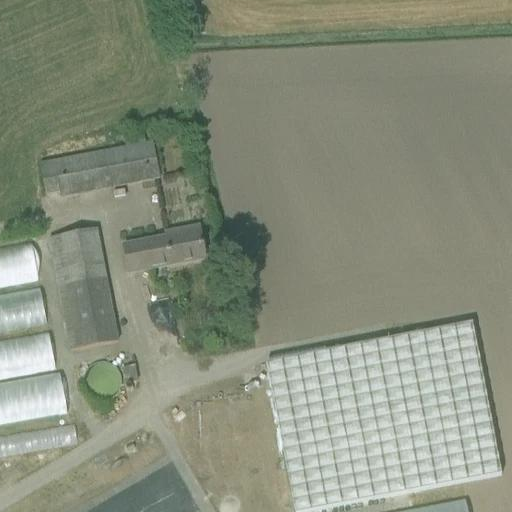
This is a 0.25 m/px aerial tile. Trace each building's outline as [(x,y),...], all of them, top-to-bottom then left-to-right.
[(152,145),(145,147),(144,139),(124,141),(126,151),(40,167),(45,196),(59,194),(60,200),(153,182),(159,181),(152,145)] [(128,276),(129,276),(205,261),(198,230),(165,236),(166,240),(123,249),(128,276)] [(117,345),(98,243),(96,233),(50,241),(48,241),(70,353),(117,345)] [(0,295),(47,289),(41,250),(0,255),(0,295)] [(0,342),(55,334),(49,294),(0,300),(0,342)] [(223,309),(213,302),(206,311),(216,319),(223,309)] [(266,365),(294,511),(313,511),(500,476),(470,325),(266,365)] [(58,340),(0,346),(0,387),(63,381),(58,340)] [(120,386),(120,385),(120,383),(119,376),(116,372),(112,369),(108,366),(104,365),(103,365),(101,365),(100,365),(98,365),(94,366),(90,369),(85,373),(84,375),(84,376),(83,378),(82,379),(82,381),(82,388),(82,389),(83,391),(84,393),(84,394),(86,397),(89,399),(90,400),(92,401),(93,402),(94,403),(100,404),(103,404),(108,403),(112,400),(114,399),(116,397),(117,395),(118,394),(119,393),(120,386)] [(0,415),(68,406),(65,385),(0,395),(0,415)]
